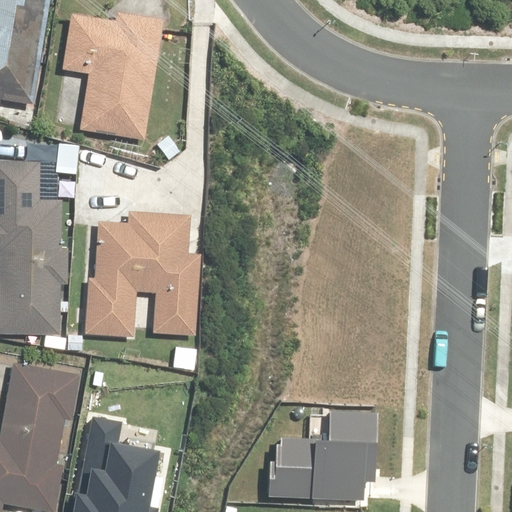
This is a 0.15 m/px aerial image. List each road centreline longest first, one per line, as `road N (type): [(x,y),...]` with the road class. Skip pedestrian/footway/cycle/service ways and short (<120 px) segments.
road 1 (residential): [(473,87),(455,511)]
road 2 (residential): [(276,0),(304,36),(349,67),(473,87)]
